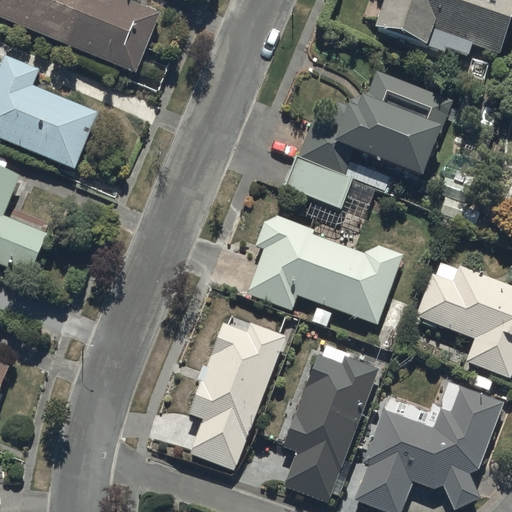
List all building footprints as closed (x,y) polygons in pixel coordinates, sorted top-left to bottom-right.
[(0,0),(0,14),(135,71),(160,12),(131,0),(0,0)] [(511,14),(511,0),(380,0),(371,26),(443,51),(444,47),(467,55),(471,45),(499,55),(511,14)] [(37,70),(2,56),(0,62),(0,140),(72,169),(96,111),(31,85),(37,70)] [(454,101),(378,71),(368,96),(363,94),(357,110),(340,104),(334,119),(317,113),(299,158),(346,176),(357,149),(422,174),(438,132),(442,133),(454,101)] [(299,158),(294,156),(282,187),(340,209),(352,178),(346,176),(299,158)] [(19,175),(0,167),(0,264),(30,276),(47,233),(3,216),(19,175)] [(277,215),(265,221),(256,244),(266,248),(249,293),(292,309),(298,295),(377,325),(404,255),(379,245),(366,251),(365,253),(314,234),(315,231),(277,215)] [(453,282),(433,274),(417,315),(476,337),(467,361),(511,378),(511,374),(511,286),(459,266),(453,282)] [(224,322),(189,412),(204,418),(191,453),(235,470),(286,335),(251,322),(248,331),(224,322)] [(337,478),(376,369),(349,359),(351,354),(326,345),(323,356),(316,353),(281,449),(295,454),(283,486),(327,502),(331,492),(338,495),(343,480),(337,478)] [(432,427),(382,409),(360,465),(368,468),(355,502),(381,511),(402,511),(414,484),(435,492),(444,488),(455,511),(481,500),(470,476),(478,472),(504,404),(459,387),(449,413),(439,409),(432,427)]
